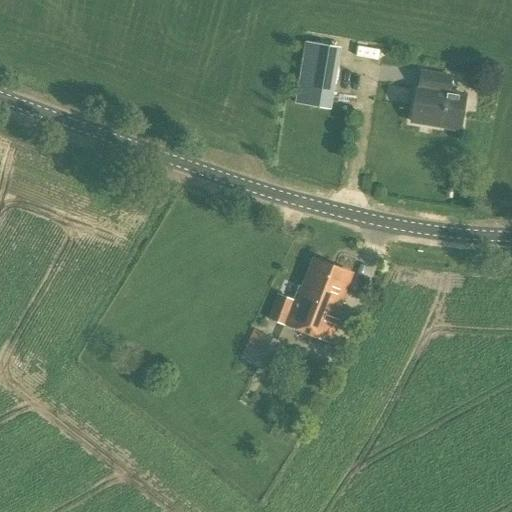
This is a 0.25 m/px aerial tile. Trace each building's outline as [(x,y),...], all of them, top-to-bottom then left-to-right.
[(330,108),(340,47),(305,42),(295,103),(330,108)] [(449,94),(452,75),(421,70),(418,89),(416,88),(410,122),(458,130),(464,96),(449,94)] [(340,303),(351,274),(312,258),(301,288),(298,286),(293,300),(277,294),(268,319),(329,342),(343,304),(340,303)] [(263,369),(277,341),(253,329),(239,357),(263,369)] [(294,432),(301,420),(290,414),(283,426),(294,432)]
